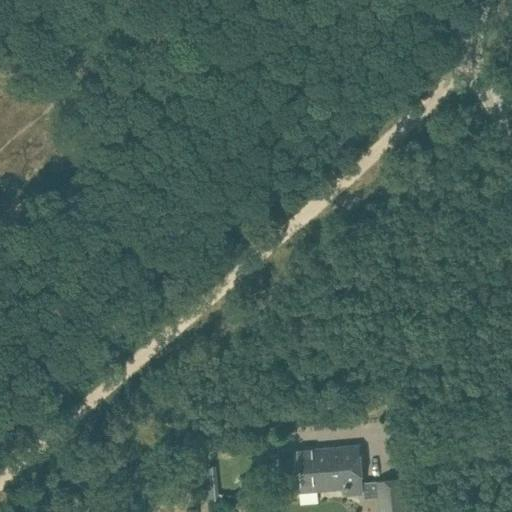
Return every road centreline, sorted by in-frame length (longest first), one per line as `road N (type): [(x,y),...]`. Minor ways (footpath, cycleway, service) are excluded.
road 1 (track): [(475,57),(0,475)]
road 2 (unclassified): [(511,151),(474,65),(483,0)]
